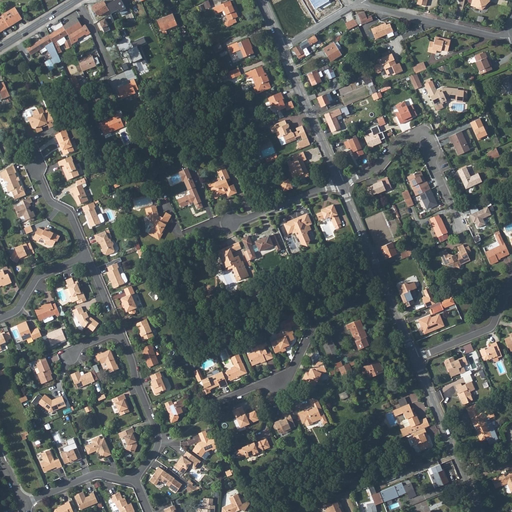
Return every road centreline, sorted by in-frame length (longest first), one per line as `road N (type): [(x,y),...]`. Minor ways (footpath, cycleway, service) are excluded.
road 1 (residential): [(209,407),(291,372),(314,324),(358,302),(377,270)]
road 2 (residential): [(459,226),(418,135),(397,141),(375,168),(339,182)]
road 3 (residential): [(158,442),(124,340),(109,333),(69,357)]
road 4 (tertiary): [(415,358),(480,511)]
road 5 (residential): [(360,0),(511,36)]
road 6 (tertiary): [(282,47),(339,182)]
road 7 (residential): [(415,358),(491,326),(511,279)]
